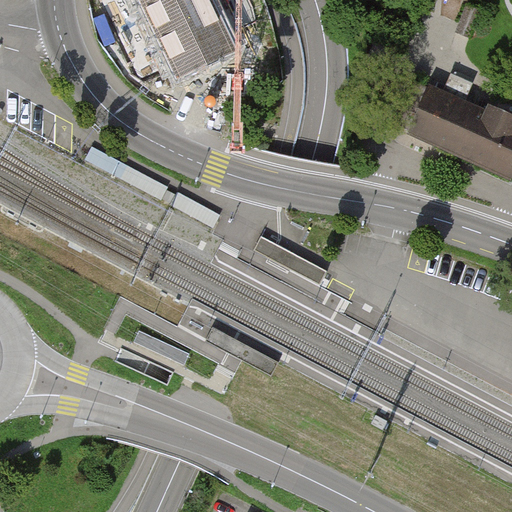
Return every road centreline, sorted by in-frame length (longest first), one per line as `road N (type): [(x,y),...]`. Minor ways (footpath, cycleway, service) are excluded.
road 1 (secondary): [(55,0),(57,27),(85,82),(135,131),(252,181),(401,210),(511,244)]
road 2 (primary): [(315,0),(328,83),(314,160),(158,511)]
road 3 (primary): [(144,411),(241,447),(373,511)]
road 4 (primary): [(144,411),(123,390),(50,360),(18,335)]
road 5 (primary): [(0,407),(144,411)]
